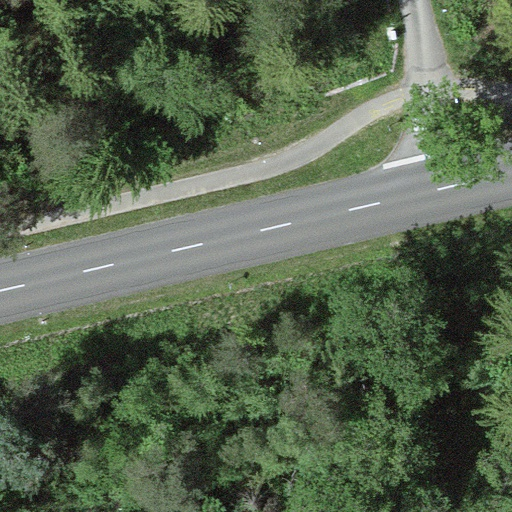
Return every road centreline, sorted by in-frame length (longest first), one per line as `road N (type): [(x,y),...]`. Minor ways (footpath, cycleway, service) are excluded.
road 1 (secondary): [(0,291),(444,187)]
road 2 (residential): [(444,187),(411,0)]
